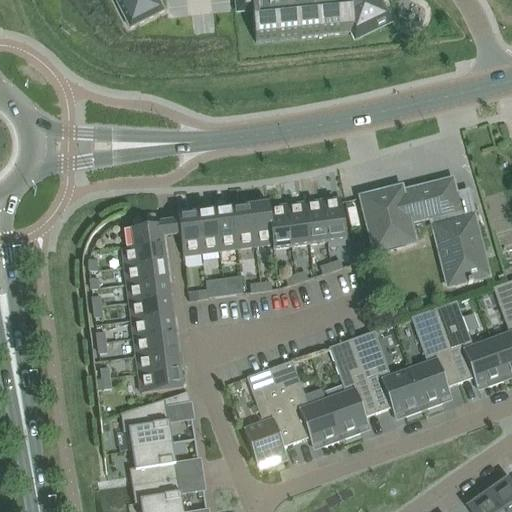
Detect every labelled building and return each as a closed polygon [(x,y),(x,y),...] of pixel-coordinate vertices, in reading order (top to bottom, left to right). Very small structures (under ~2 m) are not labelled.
[(115,0),(130,29),(164,12),(157,0),(115,0)] [(253,10),(256,44),(353,34),(355,39),(390,22),(379,0),(237,0),(239,12),(253,10)] [(360,199),(373,252),(374,256),(416,245),(411,226),(461,213),(453,181),(403,193),(402,189),(360,199)] [(341,201),(322,203),(327,244),(346,242),(341,201)] [(304,206),(309,246),(327,244),(322,203),(304,206)] [(269,205),(250,208),(255,249),(272,247),(273,246),(268,210),(269,210),(269,205)] [(304,206),(286,208),(292,249),(309,246),(304,206)] [(232,210),(238,251),(255,249),(250,208),(232,210)] [(273,246),(272,247),(273,251),(292,249),(286,208),(269,210),(268,210),(273,246)] [(232,210),(214,213),(220,253),(238,251),(232,210)] [(220,253),(214,213),(196,215),(202,256),(220,253)] [(176,237),(180,237),(183,258),(202,256),(196,215),(178,217),(178,223),(174,223),(174,224),(176,236),(175,236),(176,237)] [(432,227),(437,245),(448,290),(468,285),(468,286),(473,285),(472,283),(489,279),(474,217),(432,227)] [(134,251),(163,247),(162,239),(171,238),(176,237),(175,236),(176,236),(174,224),(174,223),(169,224),(159,225),(159,228),(125,233),(125,234),(127,250),(134,249),(134,251)] [(134,249),(127,250),(122,251),(125,270),(166,265),(163,247),(134,251),(134,249)] [(330,266),(333,273),(343,270),(340,263),(330,266)] [(168,282),(166,265),(125,270),(127,288),(168,282)] [(320,269),(323,277),(333,273),(330,266),(320,269)] [(295,277),(298,285),(308,282),(305,274),(295,277)] [(285,281),(288,288),(298,285),(295,277),(285,281)] [(99,291),(98,281),(90,282),(92,292),(99,291)] [(127,288),(130,306),(170,300),(168,282),(127,288)] [(510,335),(491,342),(506,384),(511,381),(511,283),(493,290),(510,335)] [(260,286),(261,294),(272,292),(271,284),(260,286)] [(250,287),(251,295),(261,294),(260,286),(250,287)] [(226,298),(236,297),(235,289),(225,290),(226,298)] [(214,292),(215,300),(226,298),(225,290),(214,292)] [(196,294),(197,302),(208,301),(207,293),(196,294)] [(94,310),(101,309),(100,299),(93,300),(94,310)] [(173,318),(170,300),(130,306),(132,323),(173,318)] [(488,390),(506,384),(491,342),(473,348),(457,304),(434,312),(460,385),(473,381),(476,388),(485,384),(488,390)] [(95,320),(103,319),(101,309),(94,310),(95,320)] [(428,365),(409,372),(424,413),(443,407),(440,401),(450,397),(447,390),(460,385),(434,312),(411,321),(428,365)] [(132,323),(134,341),(175,336),(173,318),(132,323)] [(352,342),(378,415),(391,411),(394,418),(403,414),(406,420),(424,413),(409,372),(391,379),(375,334),(352,342)] [(98,346),(106,345),(105,335),(97,336),(98,346)] [(177,354),(175,336),(134,341),(137,359),(177,354)] [(365,420),(378,415),(352,342),(329,351),(346,395),(327,402),(342,443),(360,437),(358,430),(368,427),(365,420)] [(106,345),(98,346),(99,356),(107,355),(106,345)] [(137,359),(139,377),(180,372),(177,354),(137,359)] [(292,364),(269,372),(295,445),(309,440),(312,447),(321,444),(323,450),(342,443),(327,402),(309,409),(292,364)] [(102,382),(110,381),(109,370),(101,371),(102,382)] [(182,390),(180,372),(139,377),(141,396),(182,390)] [(269,372),(247,380),(263,425),(244,432),(259,474),(278,467),(276,460),(286,457),(283,450),(295,445),(269,372)] [(104,392),(111,391),(110,381),(102,382),(104,392)] [(132,452),(172,446),(169,425),(168,425),(166,411),(190,407),(188,395),(121,417),(124,435),(129,434),(132,452)] [(132,489),(178,481),(172,446),(132,452),(135,471),(130,472),(132,489)] [(182,511),(178,481),(132,489),(135,506),(140,505),(141,511),(182,511)] [(498,511),(511,511),(511,487),(508,483),(502,487),(500,484),(488,493),(490,496),(488,497),(498,511)] [(498,511),(488,497),(487,498),(485,495),(473,504),(474,507),(468,511),(498,511)]
